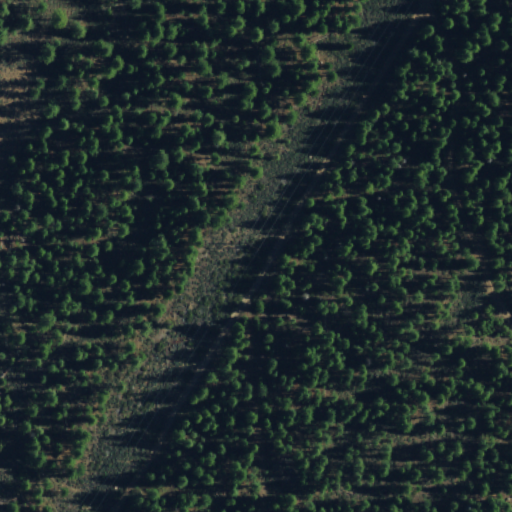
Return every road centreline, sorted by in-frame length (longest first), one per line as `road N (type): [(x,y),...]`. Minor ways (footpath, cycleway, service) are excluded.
road 1 (track): [(121,511),(161,460),(344,142),(439,0)]
road 2 (track): [(424,0),(463,90),(449,137),(449,178),(484,276),(511,323)]
